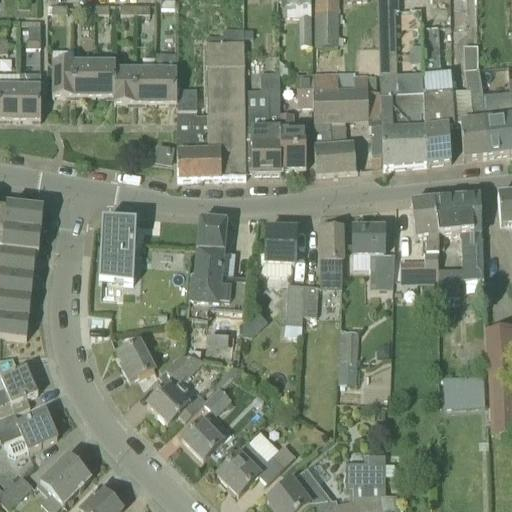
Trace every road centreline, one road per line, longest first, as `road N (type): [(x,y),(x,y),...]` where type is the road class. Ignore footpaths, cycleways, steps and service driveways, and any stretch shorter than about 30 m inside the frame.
road 1 (tertiary): [(75,189),(177,205),(236,204),(511,179)]
road 2 (residential): [(182,511),(104,432),(73,378),(61,308),(75,189)]
